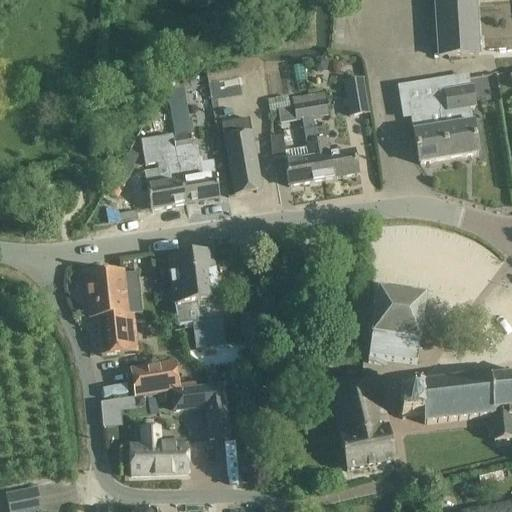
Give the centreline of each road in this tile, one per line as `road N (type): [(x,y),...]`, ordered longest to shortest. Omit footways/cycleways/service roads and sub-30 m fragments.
road 1 (residential): [(511,238),(439,209),(348,209),(50,263)]
road 2 (residential): [(50,263),(55,306),(86,382),(96,471),(119,499),(284,511)]
